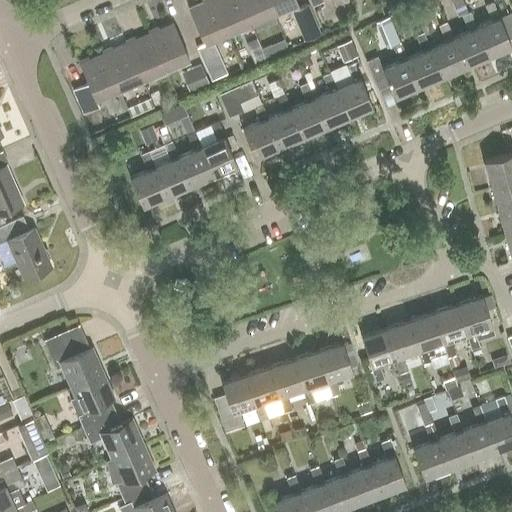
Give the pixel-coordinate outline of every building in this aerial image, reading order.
[(204,44),(228,34),(212,0),(204,0),(188,7),(204,44)] [(212,0),(228,34),(251,23),(241,0),(212,0)] [(267,0),(241,0),(251,23),(274,14),(267,0)] [(296,0),(267,0),(274,14),(298,3),(296,0)] [(464,10),(460,0),(446,0),(450,14),(464,10)] [(475,28),(488,57),(511,46),(500,18),(501,18),(494,2),(485,6),(491,21),(476,28),(475,28)] [(320,34),(308,4),(291,11),(304,41),(320,34)] [(407,13),(404,5),(393,9),(396,17),(407,13)] [(416,15),(424,33),(434,28),(426,11),(416,15)] [(464,67),(488,57),(475,28),(476,28),(470,13),(462,16),(468,31),(453,37),(452,38),(464,67)] [(392,46),(400,42),(388,16),(378,20),(390,47),(392,46)] [(445,41),(430,47),(429,48),(441,78),(464,67),(452,38),(453,37),(447,22),(439,26),(445,41)] [(149,33),(165,70),(189,59),(173,23),(149,33)] [(405,58),(418,88),(441,78),(429,48),(430,47),(423,32),(416,36),(422,51),(407,58),(405,58)] [(149,33),(126,43),(142,80),(165,70),(149,33)] [(350,39),(336,45),(342,61),(357,54),(350,39)] [(394,98),(418,88),(405,58),(407,58),(400,42),(392,46),(399,61),(381,68),(377,58),(366,63),(378,91),(389,87),(394,98)] [(119,90),(142,80),(126,43),(103,54),(119,90)] [(212,50),(200,55),(210,77),(222,72),(212,50)] [(266,61),(261,50),(249,55),(254,66),(266,61)] [(308,52),(297,57),(301,67),(312,62),(308,52)] [(96,100),(119,90),(103,54),(80,64),(88,82),(96,100)] [(336,89),(349,117),(373,107),(360,78),(361,78),(354,62),(345,66),(352,82),(338,88),(336,89)] [(181,72),(190,92),(209,83),(200,63),(181,72)] [(313,98),(326,128),(349,117),(336,89),(338,88),(331,72),(323,76),(330,91),(315,98),(313,98)] [(256,93),(251,79),(218,93),(228,116),(243,110),(239,100),(256,93)] [(96,100),(88,82),(72,89),(82,112),(98,105),(96,100)] [(290,108),(303,137),(326,128),(313,98),(315,98),(308,82),(300,86),(307,101),(291,108),(290,108)] [(158,90),(149,94),(155,105),(163,101),(158,90)] [(267,118),(280,147),(303,137),(290,108),(291,108),(284,92),(276,96),(283,111),(268,118),(267,118)] [(150,99),(137,104),(141,113),(153,107),(150,99)] [(267,118),(268,118),(262,102),(254,106),(260,121),(242,129),(255,158),(280,147),(267,118)] [(216,140),(202,146),(201,146),(214,176),(238,166),(225,137),(226,136),(219,121),(210,125),(216,140)] [(177,156),(191,186),(214,176),(201,146),(202,146),(196,131),(186,135),(192,150),(179,155),(177,156)] [(177,156),(179,155),(172,141),(164,145),(171,159),(155,166),(153,167),(166,197),(191,186),(177,156)] [(153,167),(155,166),(148,151),(140,155),(146,170),(130,177),(143,207),(166,197),(153,167)] [(492,187),(511,181),(511,152),(485,161),(492,187)] [(0,213),(24,203),(7,164),(0,166),(0,213)] [(511,181),(492,187),(499,211),(511,207),(511,181)] [(511,207),(499,211),(506,236),(511,233),(511,207)] [(22,217),(0,226),(0,245),(7,242),(24,280),(52,267),(34,228),(29,231),(22,217)] [(481,295),(457,303),(467,333),(465,334),(470,349),(479,346),(476,339),(494,333),(481,295)] [(450,339),(465,334),(467,333),(457,303),(433,311),(443,341),(441,342),(445,352),(446,357),(455,354),(450,339)] [(431,362),(430,357),(445,352),(441,342),(443,341),(433,311),(409,319),(419,349),(417,350),(422,365),(431,362)] [(402,355),(417,350),(419,349),(409,319),(385,328),(395,357),(394,358),(399,373),(407,370),(402,355)] [(378,363),(394,358),(395,357),(385,328),(360,336),(370,365),(375,381),(383,378),(378,363)] [(61,366),(71,387),(103,372),(91,346),(89,347),(84,336),(49,352),(56,368),(61,366)] [(328,380),(326,380),(331,396),(340,393),(334,378),(352,372),(342,342),(318,350),(328,380)] [(318,350),(294,358),(304,388),(302,388),(307,404),(331,396),(326,380),(328,380),(318,350)] [(507,354),(491,359),(493,367),(509,362),(507,354)] [(304,388),(294,358),(270,366),(280,396),(277,397),(282,413),(292,409),(286,394),(302,388),(304,388)] [(465,365),(453,370),(457,382),(470,377),(465,365)] [(280,396),(270,366),(246,374),(256,404),(254,405),(259,420),(267,418),(262,402),(277,397),(280,396)] [(455,382),(457,382),(453,370),(450,371),(451,373),(440,377),(444,390),(456,386),(455,382)] [(70,399),(82,427),(108,415),(103,403),(114,398),(103,372),(71,387),(75,396),(70,399)] [(256,404),(246,374),(221,383),(225,394),(214,398),(225,432),(244,426),(238,410),(254,405),(256,404)] [(501,415),(485,421),(496,450),(511,444),(511,422),(509,413),(503,396),(495,399),(501,415)] [(423,426),(432,423),(424,402),(416,405),(423,426)] [(0,419),(12,414),(6,403),(0,405),(0,419)] [(462,429),(473,459),(496,450),(485,421),(479,405),(471,408),(477,424),(462,429)] [(454,433),(438,439),(449,468),(473,459),(462,429),(456,414),(448,417),(454,433)] [(113,426),(108,415),(82,427),(89,443),(102,438),(111,458),(143,444),(132,418),(113,426)] [(449,468),(438,439),(432,423),(424,426),(430,441),(413,448),(424,478),(449,468)] [(37,429),(25,435),(35,456),(47,451),(37,429)] [(281,442),(292,439),(289,429),(278,433),(281,442)] [(371,464),(383,494),(405,485),(394,456),(395,456),(389,440),(381,443),(386,458),(371,464)] [(115,481),(122,497),(149,486),(144,475),(155,470),(143,444),(111,458),(105,460),(110,482),(115,481)] [(348,473),(359,503),(383,494),(371,464),(366,448),(357,451),(363,467),(348,473)] [(45,455),(33,461),(40,476),(52,470),(45,455)] [(323,482),(335,511),(359,503),(348,473),(342,457),(333,461),(339,476),(323,482)] [(300,491),(307,511),(334,511),(335,511),(323,482),(318,466),(310,469),(316,484),(300,491)] [(24,503),(17,488),(24,485),(21,476),(0,485),(0,511),(5,511),(15,508),(14,507),(24,503)] [(307,511),(300,491),(294,476),(286,478),(292,493),(275,500),(279,511),(307,511)] [(153,497),(149,486),(122,497),(128,511),(173,511),(164,492),(153,497)] [(15,508),(5,511),(26,511),(35,508),(31,500),(24,503),(14,507),(15,508)] [(84,502),(72,507),(74,511),(87,511),(88,511),(84,502)]
